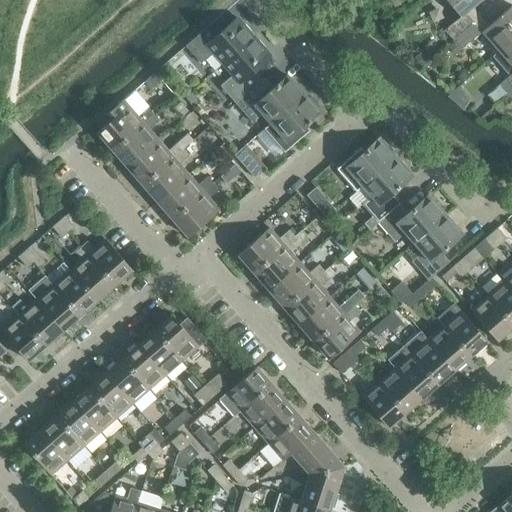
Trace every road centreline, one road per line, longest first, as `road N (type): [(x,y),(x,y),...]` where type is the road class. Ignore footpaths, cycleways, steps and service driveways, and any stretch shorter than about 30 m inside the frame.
road 1 (residential): [(409,511),(195,259)]
road 2 (residential): [(0,426),(174,276)]
road 3 (residential): [(195,259),(359,120)]
road 4 (residential): [(174,276),(67,145)]
road 5 (residential): [(359,120),(253,0)]
road 6 (residential): [(359,120),(389,124),(458,202)]
